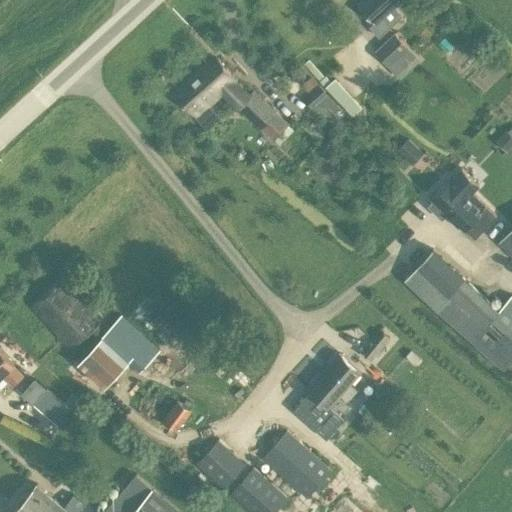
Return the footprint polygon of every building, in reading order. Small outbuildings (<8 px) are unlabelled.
[(360,0),(357,3),(374,21),(370,25),(380,35),(391,24),(382,15),(398,0),(360,0)] [(394,32),(376,50),(390,64),(400,75),(419,57),(409,46),(394,32)] [(218,57),(176,95),(197,114),(220,93),(237,110),(239,108),(261,128),(276,111),(277,110),(254,88),(250,92),(237,78),(218,57)] [(335,78),(327,86),(353,114),(361,106),(335,78)] [(328,93),(319,83),(304,97),(313,107),(314,105),(328,93)] [(328,93),(314,105),(325,116),(331,110),(341,121),(348,114),(328,93)] [(511,133),(507,129),(497,139),(508,149),(509,148),(511,144),(511,133)] [(408,137),(396,149),(409,161),(420,149),(408,137)] [(235,148),(235,153),(239,157),(244,154),(245,149),(240,145),(235,148)] [(434,198),(428,205),(442,219),(448,212),(464,228),(465,227),(475,237),(496,215),(472,191),(479,184),(461,167),(450,179),(432,197),(434,198)] [(511,253),(511,227),(499,241),(511,253)] [(433,247),(405,278),(440,309),(504,367),(511,358),(511,322),(498,309),(433,247)] [(72,347),(104,316),(63,274),(31,304),(72,347)] [(78,362),(106,387),(134,356),(145,366),(160,349),(121,313),(105,331),(101,327),(92,337),(96,341),(78,362)] [(372,359),(389,336),(381,330),(364,352),(372,359)] [(0,346),(0,375),(3,373),(13,384),(23,374),(13,363),(15,362),(0,346)] [(416,363),(420,358),(411,350),(406,354),(416,363)] [(311,391),(294,409),(326,437),(343,418),(329,406),(340,394),(348,400),(357,389),(350,383),(361,371),(339,352),(308,388),(311,391)] [(58,423),(71,408),(64,402),(47,387),(34,403),(58,423)] [(72,392),(64,402),(71,408),(80,398),(72,392)] [(177,430),(192,409),(177,398),(162,419),(177,430)] [(308,496),(332,469),(287,429),(263,456),(308,496)] [(198,460),(224,485),(246,461),(219,437),(198,460)] [(253,511),(272,511),(287,496),(253,466),(231,491),(253,511)] [(19,504),(12,511),(79,511),(86,504),(74,493),(67,502),(64,505),(37,483),(29,493),(23,492),(18,498),(19,504)] [(183,511),(153,486),(130,511),(183,511)]
